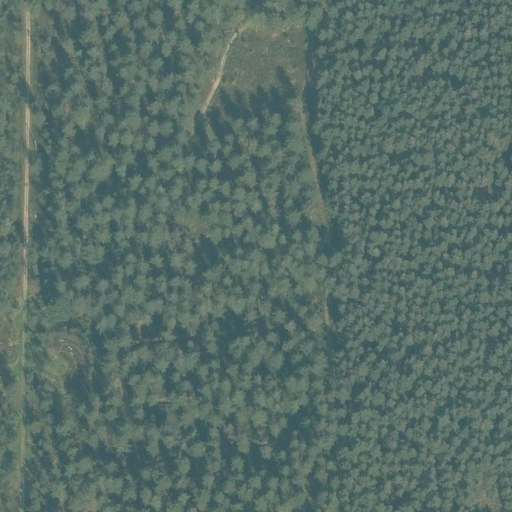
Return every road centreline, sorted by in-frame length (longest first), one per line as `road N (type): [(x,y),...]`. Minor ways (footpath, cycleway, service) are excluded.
road 1 (track): [(169,511),(198,434),(247,374),(266,329),(265,290),(243,234),(235,179),(199,116),(229,45),(285,0)]
road 2 (track): [(30,0),(21,511)]
road 3 (track): [(0,314),(24,328),(44,312),(65,286),(93,219),(195,158),(199,116)]
road 4 (track): [(0,449),(22,452),(122,511)]
